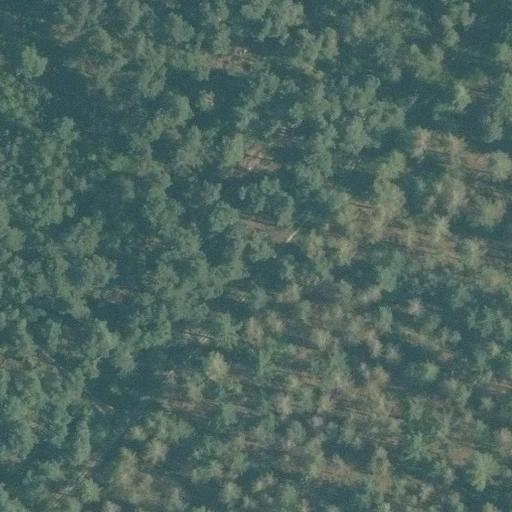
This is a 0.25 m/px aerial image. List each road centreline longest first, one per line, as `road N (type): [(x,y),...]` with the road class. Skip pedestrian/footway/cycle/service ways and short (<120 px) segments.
road 1 (track): [(35,511),(506,0)]
road 2 (track): [(342,511),(137,395)]
road 3 (track): [(282,0),(398,116)]
road 4 (track): [(0,313),(117,419)]
